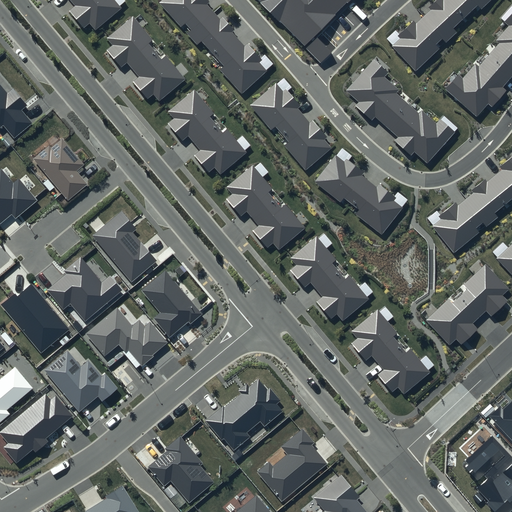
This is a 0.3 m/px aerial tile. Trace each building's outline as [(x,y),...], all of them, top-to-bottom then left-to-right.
[(113,0),(64,0),(92,30),(119,6),(113,0)] [(160,0),(241,91),(265,69),(203,0),(160,0)] [(121,65),(124,63),(137,78),(134,81),(146,95),(149,92),(158,102),(184,79),(129,17),(107,37),(110,41),(107,43),(110,47),(107,50),(121,65)] [(24,103),(11,89),(8,91),(0,83),(0,126),(10,138),(31,118),(20,107),(24,103)] [(180,138),(185,134),(199,151),(196,153),(214,176),(243,153),(191,89),(167,108),(173,115),(166,121),(180,138)] [(230,192),(224,197),(237,213),(242,209),(274,250),(301,229),(250,165),(225,186),(230,192)] [(5,170),(1,173),(0,171),(0,229),(36,199),(20,181),(16,183),(5,170)] [(112,216),(108,212),(87,229),(128,279),(155,257),(118,211),(112,216)] [(328,259),(332,255),(311,235),(284,262),(341,319),(364,296),(328,259)] [(0,301),(0,302),(41,349),(65,328),(24,281),(0,301)] [(365,356),(368,353),(380,367),(376,371),(391,388),(395,384),(401,391),(426,371),(372,308),(348,329),(356,337),(352,341),(365,356)] [(64,350),(43,368),(80,409),(96,395),(99,398),(113,386),(91,361),(81,369),(64,350)] [(249,435),(247,432),(259,422),(262,426),(283,409),(255,376),(206,419),(232,450),(249,435)] [(42,391),(0,428),(0,432),(8,442),(5,444),(18,459),(69,413),(51,393),(47,397),(42,391)] [(280,451),(258,469),(281,497),(326,461),(299,428),(277,446),(280,451)] [(318,509),(314,511),(362,511),(367,508),(338,474),(309,498),(318,509)] [(136,511),(137,511),(119,485),(83,509),(85,511),(136,511)] [(230,511),(269,511),(251,492),(230,511)]
